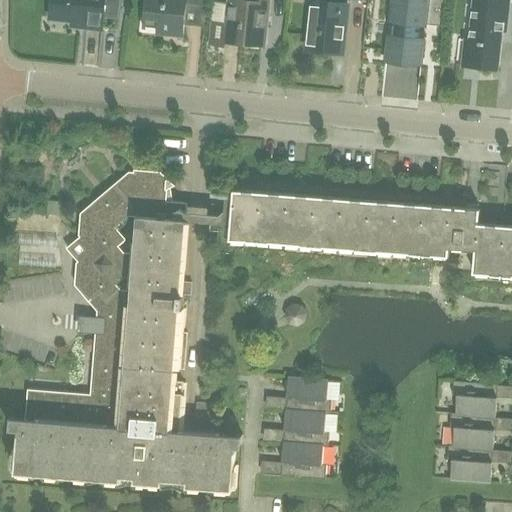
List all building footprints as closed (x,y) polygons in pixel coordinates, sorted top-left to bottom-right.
[(52,0),(50,18),(87,22),(87,27),(103,29),(104,17),(119,19),(121,0),(52,0)] [(146,0),(144,28),(158,29),(157,34),(183,37),(187,4),(207,6),(207,0),(146,0)] [(265,45),(269,0),(248,0),(249,1),(239,0),(229,0),(229,3),(214,1),(209,44),(225,46),(226,41),(265,45)] [(342,53),(348,5),(330,3),(330,0),(312,0),(313,1),(308,50),(342,53)] [(445,26),(447,0),(391,0),(386,57),(421,61),(425,24),(445,26)] [(497,69),(501,30),(506,31),(509,0),(473,0),(470,39),(459,38),(457,65),(497,69)] [(243,435),(180,429),(183,381),(174,380),(178,332),(181,332),(184,296),(180,296),(188,202),(166,200),(167,176),(161,173),(162,171),(134,169),(134,172),(129,171),(82,211),(94,225),(67,248),(77,261),(76,262),(74,283),(94,306),(87,398),(32,393),(30,417),(25,417),(11,416),(10,429),(18,429),(15,472),(233,490),(236,447),(242,447),(243,435)] [(479,223),(480,208),(472,208),(464,207),(227,191),(226,204),(214,203),(211,231),(220,231),(219,238),(211,238),(210,252),(230,254),(231,240),(449,256),(453,249),(475,251),(474,259),(474,264),(474,270),(473,272),(511,274),(511,225),(505,225),(479,223)] [(59,213),(60,200),(48,199),(47,212),(59,213)] [(289,377),(287,397),(286,410),(326,414),(331,414),(332,400),(327,399),(329,380),(289,377)] [(452,394),(457,395),(456,413),(496,416),(498,384),(453,380),(452,394)] [(212,422),(214,402),(198,401),(196,421),(212,422)] [(329,432),(325,431),(326,414),(286,410),(283,443),(323,446),(328,446),(329,432)] [(493,448),(495,430),(496,416),(456,413),(451,412),(450,427),(455,427),(453,445),(493,448)] [(327,464),(322,464),(323,446),(283,443),(281,475),(326,478),(327,464)] [(491,482),(492,462),(493,448),(453,445),(449,445),(447,459),(452,459),(451,478),(491,482)]
